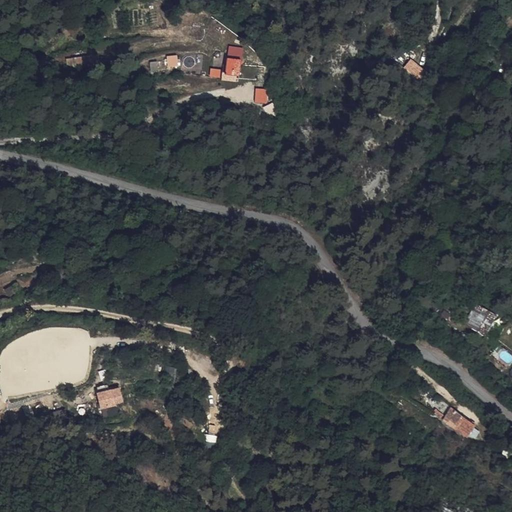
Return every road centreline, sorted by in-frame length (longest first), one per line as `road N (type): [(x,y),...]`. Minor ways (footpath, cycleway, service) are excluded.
road 1 (unclassified): [(0,154),(293,226),(364,323),(443,360),(511,416)]
road 2 (track): [(0,313),(72,309),(218,342),(230,361),(214,390),(213,427)]
